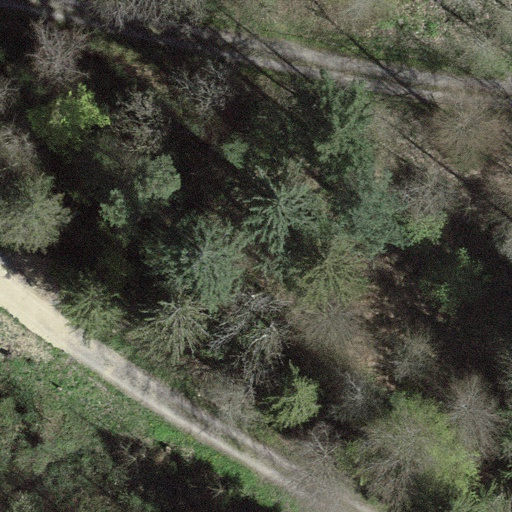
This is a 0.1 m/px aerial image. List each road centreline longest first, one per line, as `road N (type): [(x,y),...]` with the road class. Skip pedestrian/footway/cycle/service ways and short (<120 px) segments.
road 1 (track): [(511,99),(431,97),(0,0)]
road 2 (track): [(325,496),(103,361),(0,274)]
